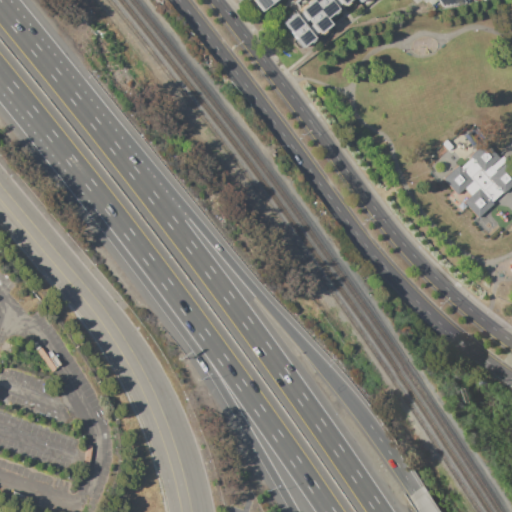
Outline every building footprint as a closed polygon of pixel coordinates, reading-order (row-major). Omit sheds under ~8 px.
[(251,0),(273,0),(260,11),(251,0)] [(329,0),(337,9),(326,18),(312,1),(311,0),(329,0)] [(326,18),(312,1),(301,10),(320,32),(330,24),(326,18)] [(282,24),(295,14),(314,38),(302,48),(282,24)] [(482,141),(511,174),(511,184),(476,216),(441,177),(482,141)]
